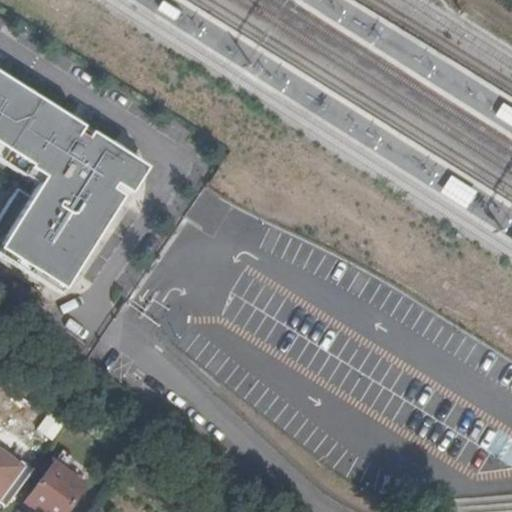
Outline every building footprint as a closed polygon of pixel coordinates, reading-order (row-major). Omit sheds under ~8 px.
[(0,161),(36,184),(28,197),(15,189),(0,212),(0,258),(56,294),(119,196),(109,190),(112,185),(127,194),(143,169),(87,133),(84,137),(59,122),(62,117),(0,77),(0,161)] [(38,433),(53,439),(59,424),(45,418),(38,433)] [(511,464),(511,438),(489,427),(479,448),(511,464)] [(0,492),(18,467),(0,452),(0,492)] [(66,473),(52,463),(21,503),(32,511),(63,511),(83,486),(66,473)]
